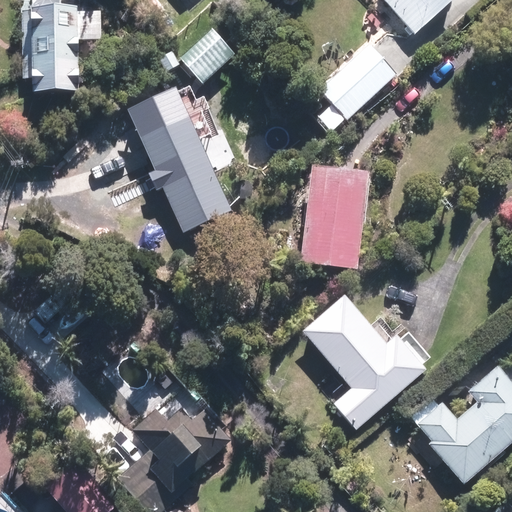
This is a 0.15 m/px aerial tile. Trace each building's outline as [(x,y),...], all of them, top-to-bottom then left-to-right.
[(385,0),(420,38),(462,1),(460,0),(385,0)] [(40,98),(86,98),(86,91),(88,91),(88,76),(87,76),(87,59),(88,59),(88,44),(107,43),(107,15),(86,16),(87,13),(26,14),(26,81),(40,81),(40,98)] [(208,87),(242,57),(220,32),(186,62),(208,87)] [(351,123),(402,77),(376,47),(324,93),(338,109),(324,122),(335,134),(349,121),(351,123)] [(149,142),(189,237),(238,216),(198,122),(149,142)] [(307,267),(365,275),(378,178),(320,171),(307,267)] [(361,434),(434,376),(406,341),(394,352),(353,301),(311,336),(357,395),(340,408),(361,434)] [(167,363),(156,374),(169,388),(180,377),(167,363)] [(436,447),(471,489),(511,455),(511,378),(507,373),(476,398),(485,409),(465,425),(450,407),(445,411),(436,400),(413,419),(423,430),(424,429),(438,446),(436,447)] [(148,511),(169,511),(198,488),(195,485),(216,466),(214,464),(237,444),(210,414),(198,425),(190,415),(175,428),(161,413),(137,434),(154,453),(122,482),(148,511)] [(327,447),(335,456),(347,446),(338,436),(327,447)] [(50,490),(69,511),(118,511),(122,509),(112,497),(119,490),(89,456),(50,490)] [(211,492),(212,494),(220,499),(222,500),(225,500),(227,500),(230,499),(232,498),(234,497),(236,495),(237,493),(238,491),(239,489),(239,486),(239,484),(239,481),(238,479),(237,477),(236,475),(234,473),(232,472),(230,471),(227,470),(225,470),(223,470),(220,470),(218,471),(216,472),(214,474),(212,476),(211,478),(210,480),(209,482),(209,485),(209,487),(210,490),(211,492)]
